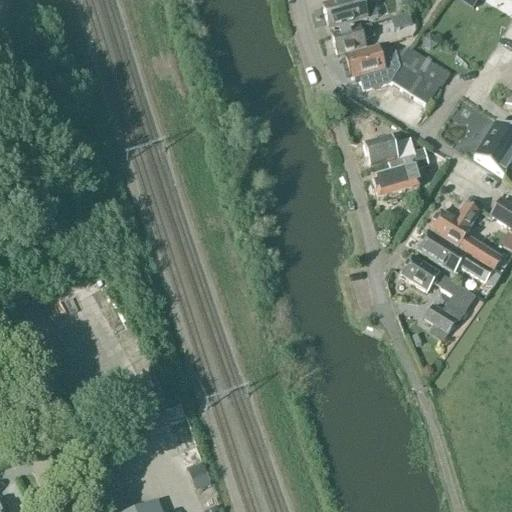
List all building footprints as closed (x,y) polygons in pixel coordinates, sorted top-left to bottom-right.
[(364,14),(359,0),(330,0),(332,7),(321,10),(328,34),(380,19),(382,15),(381,11),(378,10),(364,14)] [(397,0),(398,9),(411,9),(410,0),(397,0)] [(396,23),(399,37),(415,33),(411,19),(396,23)] [(336,60),(364,52),(362,43),(374,40),(370,27),(330,39),(336,60)] [(361,93),(389,85),(398,71),(394,57),(379,61),(377,53),(345,62),(351,83),(353,82),(355,88),(359,86),(361,93)] [(388,87),(400,95),(412,75),(401,67),(398,71),(389,85),(388,87)] [(400,95),(411,102),(424,82),(412,75),(400,95)] [(437,91),(424,82),(411,102),(424,111),(437,91)] [(511,137),(495,127),(473,162),(501,180),(510,166),(511,167),(511,137)] [(391,149),(389,140),(361,148),(368,173),(408,161),(411,156),(408,144),(391,149)] [(371,181),(377,203),(418,191),(413,175),(427,171),(422,155),(413,158),(414,162),(387,169),(389,176),(371,181)] [(511,210),(499,203),(489,221),(511,235),(511,210)] [(455,253),(468,261),(467,262),(492,277),(501,263),(463,239),(477,217),(463,208),(453,224),(439,215),(434,223),(427,234),(456,251),(455,253)] [(468,261),(455,253),(454,253),(426,235),(415,254),(441,271),(448,276),(454,268),(489,290),(495,280),(492,277),(467,262),(468,261)] [(474,302),(410,261),(398,279),(426,297),(432,286),(440,292),(439,293),(451,301),(441,317),(432,310),(423,324),(432,330),(427,337),(442,347),(455,326),(457,328),(474,302)] [(202,468),(187,473),(195,493),(210,487),(202,468)]
